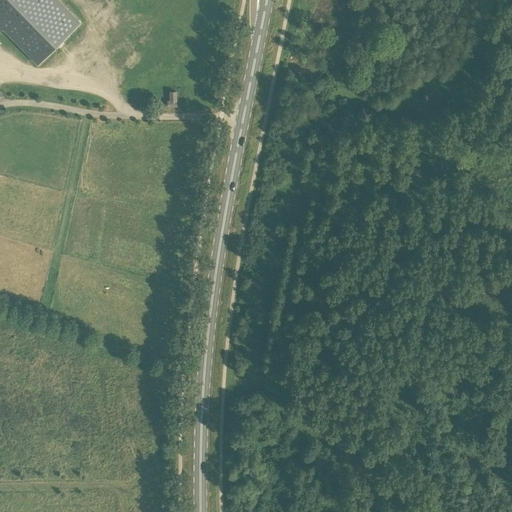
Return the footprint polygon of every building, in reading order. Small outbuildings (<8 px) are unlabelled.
[(0,0),(0,30),(1,32),(36,68),(81,23),(67,8),(59,0),(0,0)] [(107,16),(118,0),(110,0),(102,12),(107,16)] [(137,42),(156,24),(142,9),(123,28),(137,42)] [(176,91),(170,92),(170,101),(168,101),(168,106),(177,106),(176,91)] [(430,96),(423,93),(419,104),(426,106),(430,96)]
